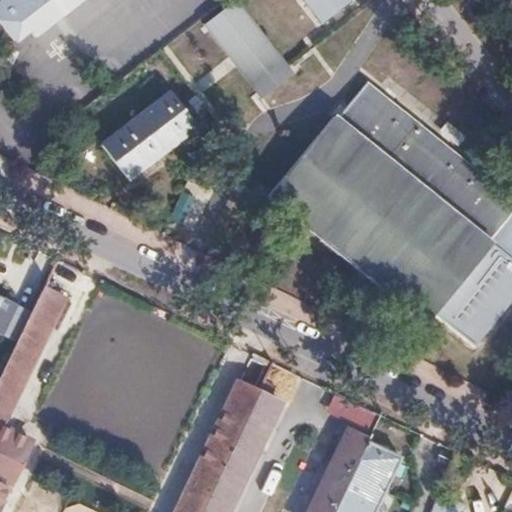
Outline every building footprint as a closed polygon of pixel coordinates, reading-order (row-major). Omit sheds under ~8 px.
[(0,0),(0,21),(11,37),(25,26),(30,34),(74,0),(0,0)] [(306,0),(323,22),(350,0),(306,0)] [(234,1),(206,24),(263,96),(292,73),(234,1)] [(250,15),(267,38),(279,30),(262,7),(250,15)] [(335,115),(270,193),(427,321),(434,312),(475,347),(511,302),(511,260),(489,241),(511,212),(511,200),(368,83),(339,118),(335,115)] [(171,93),(105,143),(130,177),(195,126),(171,93)] [(0,506),(31,441),(1,426),(50,325),(57,328),(69,302),(62,299),(64,296),(42,286),(5,364),(0,373),(0,506)] [(0,299),(0,332),(3,334),(16,307),(0,299)] [(256,355),(242,383),(259,391),(273,363),(256,355)] [(202,511),(259,391),(242,383),(238,381),(175,511),(202,511)] [(224,511),(278,400),(259,391),(202,511),(224,511)] [(332,511),(366,442),(346,432),(307,511),(332,511)] [(366,442),(332,511),(373,511),(399,459),(366,442)] [(430,511),(460,511),(463,502),(435,495),(430,511)]
